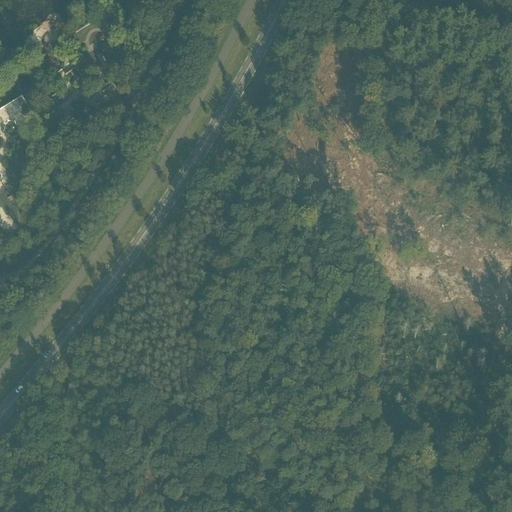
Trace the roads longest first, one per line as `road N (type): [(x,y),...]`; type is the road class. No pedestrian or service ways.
road 1 (track): [(363,511),(368,0)]
road 2 (primary): [(0,417),(137,246),(284,0)]
road 3 (unclassified): [(251,0),(181,130),(0,377)]
